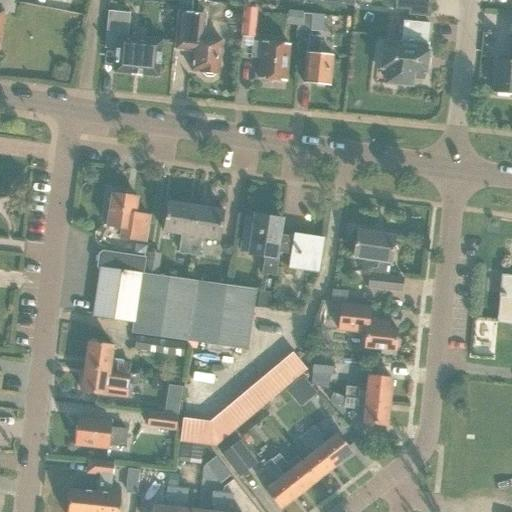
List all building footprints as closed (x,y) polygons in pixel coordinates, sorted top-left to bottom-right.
[(0,0),(0,29),(3,12),(13,13),(15,2),(0,0)] [(178,0),(178,8),(178,12),(179,12),(191,13),(192,3),(192,0),(178,0)] [(393,0),(392,10),(407,12),(407,0),(393,0)] [(408,14),(408,15),(429,17),(430,0),(409,0),(408,10),(408,14)] [(165,4),(164,11),(169,16),(175,17),(176,17),(177,8),(178,5),(165,4)] [(114,73),(158,78),(162,41),(127,37),(129,13),(108,11),(105,41),(117,42),(114,73)] [(191,13),(179,12),(175,49),(193,51),(191,71),(200,72),(199,73),(203,74),(205,76),(211,77),(214,75),(218,75),(221,40),(202,38),(204,20),(193,19),(193,14),(191,13)] [(301,26),(301,30),(311,31),(312,14),(303,13),(303,14),(302,26),(301,26)] [(511,42),(511,43),(510,61),(498,59),(494,93),(511,94),(511,13),(511,14),(509,38),(511,37),(511,42)] [(242,35),(253,36),(255,16),(244,15),(242,35)] [(425,67),(427,67),(428,59),(426,58),(427,47),(429,24),(404,21),(401,44),(384,43),(383,49),(382,51),(382,58),(382,60),(381,73),(387,74),(386,83),(411,85),(412,76),(424,78),(425,67)] [(282,81),(286,81),(289,45),(252,41),(250,58),(260,59),(258,79),(271,80),(273,82),(279,83),(282,81)] [(326,85),(330,85),(332,56),(319,54),(320,42),(308,41),(304,83),(315,84),(317,86),(323,87),(326,85)] [(146,241),(151,215),(135,212),(137,198),(112,194),(107,226),(122,228),(120,237),(146,241)] [(181,235),(179,253),(188,254),(196,206),(168,202),(163,232),(181,235)] [(219,241),(223,211),(196,206),(188,254),(198,256),(201,238),(219,241)] [(276,276),(279,252),(282,236),(279,235),(282,220),(255,216),(254,217),(246,216),(241,252),(249,253),(249,255),(264,257),(262,274),(276,276)] [(357,231),(354,257),(380,260),(376,269),(371,268),(368,288),(401,292),(403,278),(388,276),(390,263),(391,263),(395,236),(357,231)] [(294,234),(294,238),(282,236),(279,252),(291,254),(289,268),(318,272),(323,239),(294,234)] [(247,351),(256,291),(142,274),(144,258),(102,252),(99,254),(97,267),(100,270),(93,316),(134,323),(132,333),(247,351)] [(145,273),(157,275),(160,255),(148,253),(145,273)] [(511,275),(502,275),(500,293),(499,293),(498,296),(500,296),(497,323),(511,323),(511,275)] [(258,301),(257,306),(260,306),(269,307),(270,300),(271,293),(271,292),(260,291),(259,291),(258,301)] [(397,329),(385,328),(386,322),(368,320),(369,307),(342,304),(339,331),(366,334),(365,348),(395,351),(397,329)] [(134,350),(182,357),(184,344),(136,337),(134,350)] [(113,347),(89,343),(85,367),(127,374),(127,373),(129,364),(123,363),(123,361),(111,359),(113,347)] [(195,347),(194,361),(212,361),(212,347),(195,347)] [(308,370),(293,353),(210,422),(184,419),(181,442),(202,445),(217,446),(285,389),(302,376),(308,370)] [(329,376),(330,362),(315,361),(314,374),(329,376)] [(127,373),(127,374),(85,367),(81,392),(106,396),(106,394),(126,397),(128,384),(138,386),(140,375),(127,373)] [(302,376),(285,389),(287,392),(300,407),(316,393),(304,378),(302,376)] [(346,387),(345,398),(390,402),(392,379),(368,377),(366,393),(359,392),(359,389),(346,387)] [(167,385),(165,399),(180,401),(182,387),(167,385)] [(330,396),(329,406),(343,407),(344,397),(330,396)] [(387,426),(390,402),(345,398),(344,408),(357,409),(358,406),(365,407),(363,423),(387,426)] [(147,427),(175,431),(176,416),(149,412),(147,427)] [(108,444),(124,446),(126,430),(110,428),(111,422),(78,418),(75,445),(108,448),(108,444)] [(322,436),(314,426),(307,432),(334,467),(352,453),(337,434),(325,444),(320,438),(322,436)] [(309,447),(313,452),(301,462),(316,481),(334,467),(307,432),(299,439),(306,449),(309,447)] [(245,435),(240,438),(246,446),(251,442),(245,435)] [(221,455),(240,478),(258,463),(240,440),(221,455)] [(181,446),(179,457),(181,458),(200,460),(202,448),(202,445),(181,442),(181,446)] [(286,464),(279,454),(271,461),(298,495),(316,481),(301,462),(289,472),(284,466),(286,464)] [(100,461),(87,460),(85,474),(99,476),(100,461)] [(112,477),(114,463),(100,461),(99,476),(112,477)] [(265,491),(280,510),(298,495),(271,461),(263,467),(271,477),(273,475),(277,481),(265,491)] [(221,465),(213,471),(220,481),(229,475),(221,465)] [(163,476),(162,486),(175,487),(176,478),(163,476)] [(231,478),(224,483),(228,487),(229,489),(236,484),(231,478)] [(151,511),(174,511),(178,489),(167,488),(166,500),(169,500),(168,508),(152,506),(151,511)] [(119,511),(121,492),(97,489),(97,493),(94,511),(119,511)] [(186,502),(187,490),(178,489),(174,511),(197,511),(198,511),(182,509),(183,502),(186,502)] [(67,511),(94,511),(97,493),(70,490),(67,511)] [(214,506),(213,511),(206,511),(198,511),(197,511),(220,511),(223,494),(213,493),(211,505),(214,506)] [(231,507),(233,495),(223,494),(220,511),(227,511),(228,507),(231,507)]
